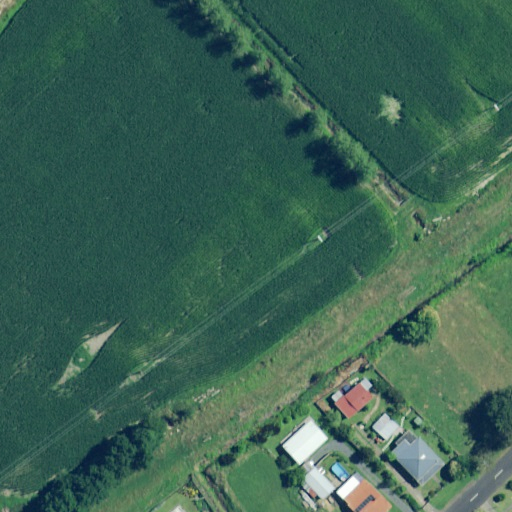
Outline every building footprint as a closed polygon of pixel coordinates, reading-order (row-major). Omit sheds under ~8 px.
[(348,419),(371,399),(367,393),(373,388),(364,378),(343,397),(338,392),(330,399),(348,419)] [(398,427),(384,415),(372,428),(386,441),(398,427)] [(327,439),(310,421),(282,447),(298,465),(327,439)] [(443,466),(418,438),(410,445),(404,440),(390,453),(420,487),(431,477),(443,466)] [(334,488),(308,461),(292,477),(312,498),(317,494),(322,500),(334,488)] [(353,479),(353,477),(353,474),(352,472),(350,470),(348,469),(345,468),(342,468),(340,469),(338,471),(337,474),(336,476),(337,479),(338,481),(339,483),(342,484),(344,485),(347,485),(349,484),(351,482),(353,479)] [(386,511),(392,507),(366,478),(342,500),(352,511),(386,511)] [(342,511),(346,509),(335,498),(328,505),(335,511),(342,511)]
